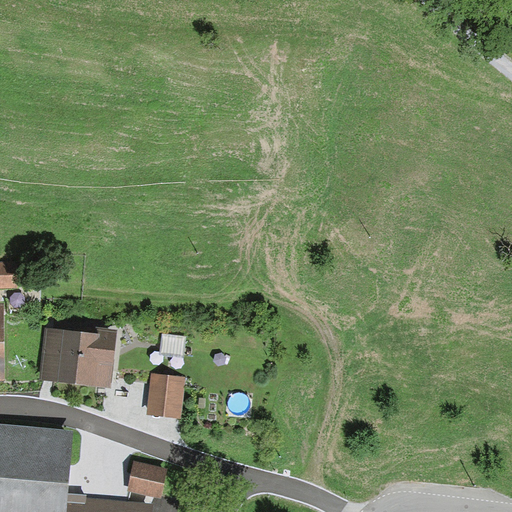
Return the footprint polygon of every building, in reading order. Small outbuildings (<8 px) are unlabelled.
[(0,265),(0,284),(17,284),(16,265),(0,265)] [(50,333),(45,376),(106,383),(112,334),(100,332),(99,339),(50,333)] [(160,334),(157,353),(181,356),(183,337),(160,334)] [(178,416),(183,379),(155,376),(150,413),(178,416)] [(69,437),(0,430),(0,511),(148,511),(149,508),(86,503),(86,496),(64,494),(69,437)] [(164,471),(137,465),(131,488),(159,495),(164,471)]
